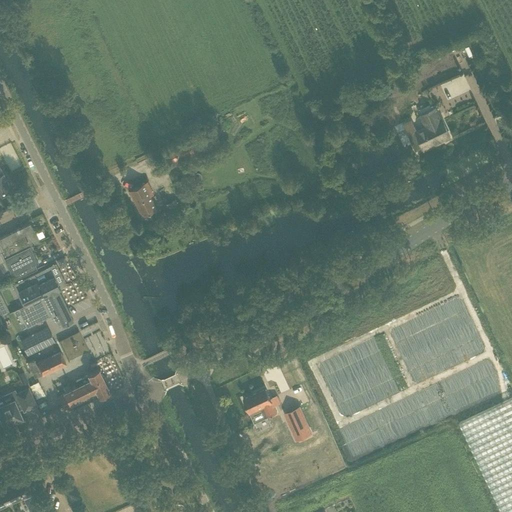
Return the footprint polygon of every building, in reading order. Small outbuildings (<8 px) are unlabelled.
[(443,59),(416,71),(423,87),(450,75),(443,59)] [(415,129),(408,132),(416,149),(415,149),(416,150),(423,147),(424,148),(450,136),(446,127),(442,119),(440,120),(435,108),(432,110),(430,104),(419,109),(421,114),(427,126),(417,131),(416,131),(415,129)] [(158,153),(169,174),(173,172),(171,167),(220,143),(212,126),(158,153)] [(0,194),(3,193),(3,190),(10,187),(0,167),(0,194)] [(130,190),(142,215),(156,208),(149,195),(152,193),(147,181),(130,190)] [(171,213),(173,218),(183,213),(175,198),(165,204),(168,208),(161,212),(164,217),(171,213)] [(6,247),(11,245),(14,253),(30,246),(39,241),(30,223),(1,237),(6,247)] [(0,237),(0,259),(14,253),(11,245),(6,247),(1,237),(0,237)] [(14,253),(0,259),(0,265),(2,271),(9,267),(10,270),(12,275),(14,279),(26,275),(37,269),(35,264),(38,262),(30,246),(14,253)] [(56,265),(64,265),(64,257),(56,257),(56,265)] [(49,266),(14,283),(25,305),(27,303),(33,300),(40,297),(60,288),(49,266)] [(18,308),(13,311),(21,328),(27,325),(27,327),(53,314),(59,326),(64,324),(73,319),(58,289),(40,297),(33,300),(27,303),(25,305),(23,306),(18,308)] [(48,327),(20,340),(27,354),(55,341),(48,327)] [(27,362),(35,378),(66,363),(60,351),(36,363),(34,359),(27,362)] [(71,390),(58,396),(65,411),(73,408),(99,395),(100,397),(110,392),(99,369),(90,373),(88,374),(81,378),(75,381),(78,386),(72,389),(72,388),(70,389),(71,390)] [(24,371),(18,374),(22,384),(28,381),(24,371)] [(36,380),(27,384),(34,398),(43,393),(36,380)] [(28,387),(16,392),(18,397),(15,398),(14,396),(6,400),(4,394),(0,395),(0,422),(2,423),(4,426),(10,423),(11,424),(12,423),(11,422),(15,421),(15,422),(16,421),(16,420),(22,418),(19,410),(23,408),(24,410),(36,405),(28,387)] [(263,406),(268,416),(277,412),(266,387),(243,398),(250,412),(263,406)] [(511,511),(511,396),(459,422),(501,511),(511,511)] [(299,405),(285,412),(297,438),(312,432),(299,405)] [(315,410),(309,413),(313,422),(320,419),(315,410)] [(271,432),(264,436),(271,452),(278,449),(291,443),(296,441),(293,434),(290,427),(285,430),(283,426),(271,432)] [(0,505),(22,495),(29,511),(33,511),(40,509),(26,479),(0,490),(0,505)]
